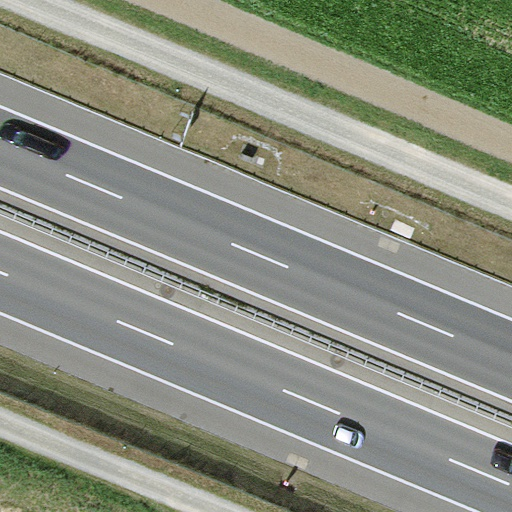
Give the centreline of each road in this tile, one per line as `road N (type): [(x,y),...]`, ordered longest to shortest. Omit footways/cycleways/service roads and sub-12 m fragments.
road 1 (motorway): [(0,274),(511,487)]
road 2 (motorway): [(511,361),(0,150)]
road 3 (track): [(511,202),(31,0)]
road 4 (track): [(215,511),(0,420)]
